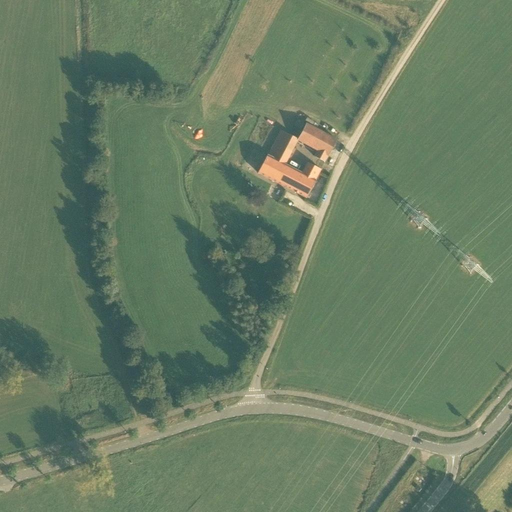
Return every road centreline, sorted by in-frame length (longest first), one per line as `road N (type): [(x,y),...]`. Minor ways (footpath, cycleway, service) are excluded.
road 1 (residential): [(256,407),(259,369),(331,184),(424,28)]
road 2 (tertiary): [(0,480),(256,407)]
road 3 (tertiary): [(454,451),(314,413),(256,407)]
